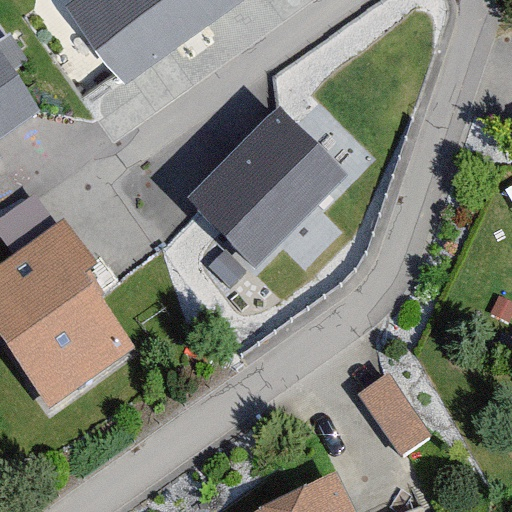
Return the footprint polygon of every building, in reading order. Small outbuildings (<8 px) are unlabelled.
[(235,0),(87,0),(74,10),(125,80),(235,0)] [(0,145),(32,121),(0,77),(0,145)] [(339,191),(273,126),(182,220),(248,284),(339,191)] [(97,285),(61,233),(55,237),(34,207),(0,230),(0,250),(11,266),(0,273),(0,355),(44,419),(128,362),(83,295),(97,285)] [(426,443),(384,386),(355,408),(397,464),(426,443)] [(345,511),(335,487),(279,511),(345,511)]
